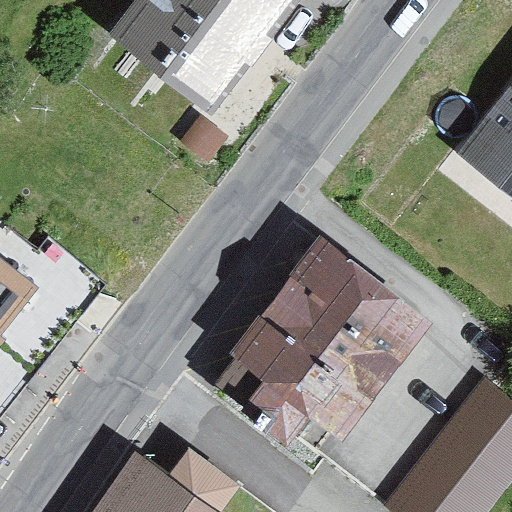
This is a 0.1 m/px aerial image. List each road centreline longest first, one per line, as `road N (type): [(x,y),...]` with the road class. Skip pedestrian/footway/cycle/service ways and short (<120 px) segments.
road 1 (secondary): [(27,511),(222,232),(402,0)]
road 2 (unknown): [(157,393),(288,469),(337,511)]
